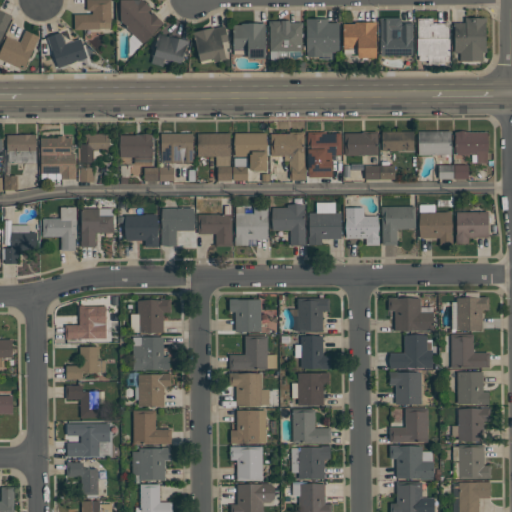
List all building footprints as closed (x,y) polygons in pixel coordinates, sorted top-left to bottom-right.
[(74,14),(74,29),(111,29),(110,0),(86,0),(87,14),(74,14)] [(120,0),(120,21),(142,43),(163,23),(153,13),(149,13),(149,6),(143,0),(120,0)] [(0,41),(11,15),(0,10),(0,41)] [(412,56),(413,25),(400,24),(401,18),(380,18),(379,55),(412,56)] [(417,56),(427,56),(427,63),(448,64),(449,24),(433,23),(433,19),(418,18),(417,56)] [(454,23),(454,54),(459,53),(459,61),(483,61),(482,53),(486,53),(485,18),(465,18),(465,23),(454,23)] [(339,22),(328,22),(328,19),(306,19),(306,58),(332,58),(332,53),(339,53),(339,22)] [(302,51),(301,21),(269,21),(270,52),(302,51)] [(376,23),(343,22),(343,48),(357,48),(357,57),(376,58),(376,23)] [(233,24),(233,49),(247,49),(247,58),(266,58),(265,23),(233,24)] [(222,42),(229,41),(225,25),(193,32),(200,62),(213,59),(214,62),(226,59),(222,42)] [(0,60),(27,69),(38,35),(24,31),(21,41),(5,36),(0,51),(0,60)] [(88,58),(82,38),(65,43),(61,32),(47,37),(56,67),(88,58)] [(163,66),(165,59),(182,64),(188,41),(159,33),(151,63),(163,66)] [(381,150),(413,150),(413,132),(381,131),(381,150)] [(451,131),(418,131),(418,155),(451,155),(451,131)] [(477,163),(488,163),(487,131),(454,132),(455,154),(477,154),(477,163)] [(267,133),(234,132),(234,156),(249,156),(249,170),(266,171),(267,133)] [(344,155),(376,156),(376,133),(344,132),(344,155)] [(192,133),(160,133),(161,162),(193,162),(192,133)] [(230,133),(197,133),(197,156),(216,156),(216,166),(230,165),(230,133)] [(270,134),(271,156),(289,155),(289,180),(305,180),(304,133),(270,134)] [(332,177),(332,156),(341,156),(340,133),(307,134),(308,178),(332,177)] [(8,163),(36,162),(35,134),(7,135),(8,163)] [(110,149),(110,134),(88,134),(87,144),(80,144),(80,162),(93,163),(93,148),(110,149)] [(120,134),(120,157),(134,157),(134,159),(152,160),(152,135),(120,134)] [(75,179),(75,152),(71,152),(71,137),(41,137),(40,173),(61,173),(61,179),(75,179)] [(234,167),(217,166),(217,180),(247,181),(247,157),(234,157),(234,167)] [(395,179),(394,165),(365,165),(365,180),(395,179)] [(438,179),(467,178),(467,166),(459,167),(460,171),(453,171),(453,165),(438,165),(438,179)] [(174,167),(144,167),(143,181),(173,181),(174,167)] [(17,175),(5,176),(5,190),(17,190),(17,175)] [(309,245),(322,245),(322,239),(341,238),(340,212),(335,212),(335,202),(316,202),(316,213),(308,213),(309,245)] [(305,245),(304,205),(271,206),(272,230),(289,230),(290,245),(305,245)] [(439,245),(452,244),(451,212),(434,212),(434,205),(419,205),(420,238),(439,238),(439,245)] [(235,245),(248,245),(248,239),(267,239),(267,207),(253,207),(253,213),(244,213),(244,206),(235,206),(235,245)] [(415,206),(381,207),(382,245),(397,245),(396,229),(415,229),(415,206)] [(75,207),(60,207),(60,218),(43,218),(43,236),(61,236),(61,249),(75,249),(75,207)] [(366,245),(379,245),(378,216),(363,216),(363,207),(344,208),(345,238),(365,238),(366,245)] [(113,208),(81,209),(81,246),(95,246),(95,233),(113,233),(113,208)] [(160,246),(176,246),(176,230),(194,231),(194,208),(161,208),(160,246)] [(488,237),(488,211),(455,212),(456,243),(468,243),(468,237),(488,237)] [(124,215),(125,240),(143,239),(143,247),(158,247),(157,214),(124,215)] [(198,234),(215,233),(215,247),(231,246),(231,214),(198,214),(198,234)] [(394,331),(433,330),(432,307),(421,307),(420,297),(387,298),(388,311),(394,311),(394,331)] [(482,310),(488,310),(489,298),(456,297),(456,330),(482,331),(482,310)] [(163,333),(163,312),(170,312),(169,299),(135,300),(136,321),(138,321),(139,333),(163,333)] [(260,332),(261,299),(229,299),(229,312),(235,312),(234,331),(260,332)] [(297,332),(323,332),(322,311),(329,311),(328,299),(297,299),(297,332)] [(66,339),(106,338),(105,305),(78,306),(78,325),(66,325),(66,339)] [(330,355),(322,355),(323,336),(301,335),(300,345),(295,345),(295,357),(300,357),(300,368),(329,369),(330,355)] [(404,335),(404,353),(389,353),(389,368),(431,368),(431,335),(404,335)] [(163,336),(132,337),(133,371),(170,369),(169,356),(164,356),(163,336)] [(267,336),(244,336),(244,355),(229,354),(229,369),(267,369),(267,336)] [(451,368),(489,367),(489,352),(473,353),(473,336),(451,336),(451,368)] [(0,339),(0,366),(1,367),(1,358),(12,358),(12,340),(0,339)] [(97,346),(80,347),(80,366),(66,366),(66,379),(82,379),(82,373),(105,373),(105,360),(98,360),(97,346)] [(483,372),(457,371),(456,404),(489,404),(489,392),(483,391),(483,372)] [(329,372),(298,373),(298,383),(291,383),(292,398),(297,398),(297,405),(323,405),(323,383),(329,383),(329,372)] [(395,404),(421,405),(421,372),(389,372),(389,384),(395,385),(395,404)] [(269,405),(269,389),(262,390),(261,373),(229,373),(230,386),(236,386),(236,406),(269,405)] [(138,374),(138,406),(164,406),(163,386),(170,386),(170,374),(138,374)] [(82,385),(66,385),(66,400),(80,400),(80,418),(98,417),(98,391),(82,391),(82,385)] [(0,413),(12,414),(12,395),(0,395),(0,413)] [(457,408),(458,441),(483,441),(483,421),(490,421),(490,407),(457,408)] [(428,442),(427,408),(404,409),(405,427),(389,427),(389,443),(428,442)] [(265,410),(236,410),(236,430),(230,430),(230,443),(266,443),(265,410)] [(133,444),(171,444),(171,429),(155,429),(155,411),(133,412),(133,444)] [(292,411),(292,443),(330,442),(330,427),(314,428),(314,411),(292,411)] [(110,423),(67,423),(67,436),(80,436),(80,442),(67,443),(67,456),(110,456),(110,423)] [(324,479),(324,459),(330,459),(329,446),(290,447),(291,472),(298,472),(298,479),(324,479)] [(396,458),(396,479),(433,478),(432,451),(422,451),(422,446),(389,446),(389,458),(396,458)] [(262,447),(230,447),(229,460),(236,460),(236,480),(262,480),(262,447)] [(490,478),(490,465),(484,465),(484,447),(457,447),(458,479),(490,478)] [(165,480),(164,460),(171,460),(170,448),(133,449),(134,481),(165,480)] [(80,494),(98,494),(98,468),(83,468),(83,463),(67,462),(66,477),(81,477),(80,494)] [(478,511),(478,498),(489,498),(489,481),(458,482),(458,511),(478,511)] [(325,503),(325,484),(300,483),(299,511),(331,511),(331,504),(325,503)] [(140,511),(171,511),(171,502),(160,502),(159,484),(140,484),(140,511)] [(230,511),(262,511),(263,501),(274,501),(274,484),(237,484),(237,504),(231,504),(230,511)] [(389,511),(433,511),(434,498),(422,497),(422,485),(396,484),(396,503),(389,503),(389,511)] [(13,511),(14,488),(1,488),(1,501),(0,500),(0,511),(13,511)] [(81,501),(81,511),(111,511),(111,505),(100,505),(100,500),(81,501)]
